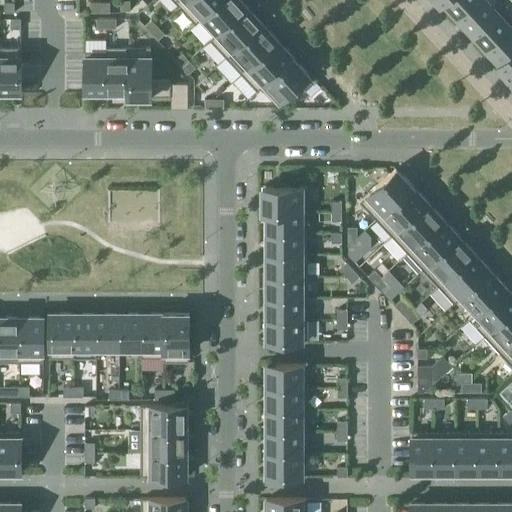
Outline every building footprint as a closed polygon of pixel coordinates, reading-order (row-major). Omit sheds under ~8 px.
[(119,0),(119,11),(129,11),(129,0),(119,0)] [(194,24),(198,21),(197,20),(219,0),(185,0),(178,7),(194,24)] [(198,21),(212,36),(213,37),(246,6),(239,0),(219,0),(197,20),(198,21)] [(442,2),(456,17),(474,0),(442,0),(439,3),(440,4),(442,2)] [(474,0),(456,17),(471,33),(494,11),(484,0),(474,0)] [(3,2),(3,13),(13,13),(13,2),(3,2)] [(99,2),(89,2),(89,12),(89,13),(99,13),(99,2)] [(109,2),(99,2),(99,13),(109,13),(109,12),(109,2)] [(209,39),(225,57),(261,23),(246,6),(213,37),(212,36),(209,39)] [(471,33),(486,48),(509,27),(494,11),(471,33)] [(10,28),(20,28),(20,18),(10,18),(10,28)] [(105,28),(105,18),(95,18),(95,29),(105,28)] [(115,18),(105,18),(105,28),(115,28),(115,18)] [(144,26),(150,33),(157,26),(151,19),(144,26)] [(225,57),(240,74),(277,40),(261,23),(225,57)] [(157,26),(150,33),(157,40),(164,33),(157,26)] [(497,66),(498,67),(511,53),(511,30),(509,27),(486,48),(500,64),(497,66)] [(256,91),(260,88),(259,87),(292,57),(277,40),(240,74),(256,91)] [(20,47),(0,46),(0,92),(20,92),(20,47)] [(150,96),(170,96),(170,83),(170,80),(150,80),(149,47),(127,47),(127,56),(128,56),(128,92),(126,92),(126,96),(150,96)] [(84,92),(105,92),(105,56),(106,56),(106,52),(84,52),(84,92)] [(175,59),(181,66),(188,60),(182,53),(175,59)] [(511,53),(498,67),(511,81),(511,53)] [(105,92),(126,92),(128,92),(128,56),(127,56),(106,56),(105,56),(105,92)] [(259,87),(260,88),(276,105),(309,74),(292,57),(259,87)] [(188,60),(181,66),(188,74),(195,67),(188,60)] [(312,84),(305,77),(298,84),(305,91),(312,84)] [(170,83),(170,96),(170,108),(187,108),(187,83),(175,83),(170,83)] [(204,108),(213,108),(213,99),(204,99),(204,108)] [(213,99),(213,108),(223,108),(223,99),(213,99)] [(359,201),(375,219),(412,185),(395,168),(359,201)] [(375,219),(391,236),(427,202),(412,185),(375,219)] [(261,187),(261,211),(306,211),(306,187),(261,187)] [(110,189),(110,220),(132,219),(132,203),(154,203),(154,189),(130,190),(130,189),(110,189)] [(340,201),(330,201),(330,209),(330,211),(341,211),(341,209),(340,201)] [(391,236),(406,252),(442,219),(427,202),(391,236)] [(265,212),(265,232),(306,232),(306,211),(261,211),(261,212),(265,212)] [(341,211),(330,211),(330,221),(340,221),(341,221),(341,211)] [(406,252),(422,269),(458,236),(442,219),(406,252)] [(347,226),(347,236),(356,236),(356,226),(347,226)] [(265,232),(265,254),(306,254),(306,232),(265,232)] [(341,243),(341,232),(330,232),(330,243),(341,243)] [(356,236),(347,236),(347,246),(356,246),(356,236)] [(422,269),(437,286),(473,252),(458,236),(422,269)] [(453,303),(460,297),(460,296),(489,269),(473,252),(437,286),(453,303)] [(265,254),(265,275),(306,275),(306,254),(265,254)] [(338,268),(344,276),(352,269),(345,261),(338,268)] [(352,269),(344,276),(351,283),(359,276),(352,269)] [(367,276),(373,283),(380,276),(374,269),(367,276)] [(460,297),(474,312),(475,313),(504,286),(489,269),(460,296),(460,297)] [(265,289),(265,297),(306,297),(306,289),(306,275),(265,275),(265,289)] [(380,276),(373,283),(380,290),(387,284),(380,276)] [(467,319),(484,336),(511,309),(511,293),(504,286),(475,313),(474,312),(467,319)] [(265,297),(265,319),(306,319),(306,297),(265,297)] [(394,305),(404,316),(411,310),(413,308),(402,297),(394,305)] [(336,309),(336,319),(347,319),(346,309),(336,309)] [(511,309),(484,336),(499,353),(511,340),(511,309)] [(411,310),(404,316),(411,323),(418,317),(411,310)] [(74,358),(74,348),(72,348),(72,312),(48,312),(48,358),(74,358)] [(74,348),(94,348),(95,348),(95,312),(72,312),(72,348),(74,348)] [(119,353),(119,348),(118,348),(118,312),(95,312),(95,348),(94,348),(94,353),(119,353)] [(119,348),(140,348),(141,348),(141,312),(118,312),(118,348),(119,348)] [(140,358),(162,358),(164,358),(164,312),(141,312),(141,348),(140,348),(140,358)] [(164,358),(162,358),(162,362),(188,362),(188,312),(164,312),(164,358)] [(15,316),(0,316),(0,361),(20,362),(20,357),(18,357),(18,316),(15,316)] [(42,316),(18,316),(18,357),(20,357),(42,357),(42,316)] [(306,319),(265,319),(265,341),(306,342),(306,319)] [(347,319),(336,319),(336,329),(346,329),(347,319)] [(511,340),(499,353),(511,366),(511,340)] [(417,348),(416,358),(426,358),(426,348),(417,348)] [(265,364),(265,387),(306,387),(306,364),(265,364)] [(430,365),(416,365),(417,392),(423,392),(430,385),(430,365)] [(336,377),(336,387),(346,387),(347,377),(336,377)] [(511,379),(498,393),(511,408),(511,379)] [(461,392),(471,392),(471,382),(461,382),(461,392)] [(471,382),(471,392),(481,392),(481,382),(471,382)] [(8,396),(18,396),(18,386),(8,386),(8,396)] [(18,386),(18,396),(28,396),(28,386),(18,386)] [(62,396),(72,396),(72,386),(62,386),(62,396)] [(72,386),(72,396),(82,396),(82,386),(72,386)] [(265,387),(265,409),(306,409),(306,387),(265,387)] [(346,387),(336,387),(336,397),(346,397),(346,387)] [(108,399),(118,399),(118,389),(108,389),(108,399)] [(118,389),(118,399),(128,399),(128,389),(118,389)] [(163,399),(163,389),(153,389),(153,399),(163,399)] [(173,389),(163,389),(163,399),(173,399),(173,389)] [(433,408),(433,398),(423,398),(423,408),(433,408)] [(443,398),(433,398),(433,408),(443,408),(443,398)] [(476,408),(476,398),(466,398),(466,408),(476,408)] [(486,398),(476,398),(476,408),(486,408),(486,398)] [(9,402),(9,412),(20,412),(20,402),(9,402)] [(84,415),(94,415),(94,405),(84,405),(84,415)] [(140,405),(140,429),(185,429),(185,405),(140,405)] [(265,409),(265,430),(306,430),(306,409),(265,409)] [(511,412),(509,409),(502,416),(509,423),(511,420),(511,412)] [(336,420),(336,430),(346,430),(346,420),(336,420)] [(140,429),(140,452),(185,452),(185,429),(140,429)] [(265,430),(265,452),(306,452),(306,430),(265,430)] [(346,430),(336,430),(336,440),(347,440),(346,430)] [(20,432),(0,431),(0,472),(20,472),(20,432)] [(511,431),(497,432),(497,472),(511,472),(511,431)] [(411,472),(432,472),(432,432),(410,432),(411,472)] [(432,472),(454,472),(454,432),(432,432),(432,472)] [(454,472),(475,472),(475,432),(454,432),(454,472)] [(475,472),(497,472),(497,432),(475,432),(475,472)] [(84,442),(84,452),(94,452),(94,442),(84,442)] [(94,452),(84,452),(84,462),(94,462),(94,452)] [(185,452),(140,452),(140,476),(185,476),(185,452)] [(306,452),(265,452),(265,476),(306,476),(306,452)] [(336,466),(336,477),(347,477),(346,466),(336,466)] [(84,498),(84,508),(94,508),(94,498),(84,498)] [(139,511),(185,511),(185,498),(140,498),(139,511)] [(265,498),(265,511),(306,511),(306,498),(265,498)] [(309,511),(321,511),(321,498),(309,499),(309,511)] [(19,511),(20,502),(0,501),(0,511),(19,511)] [(432,511),(432,502),(410,502),(410,511),(432,511)] [(453,511),(454,502),(432,502),(432,511),(453,511)] [(475,511),(475,502),(454,502),(453,511),(475,511)] [(496,511),(497,502),(475,502),(475,511),(496,511)] [(511,511),(511,502),(497,502),(496,511),(511,511)]
